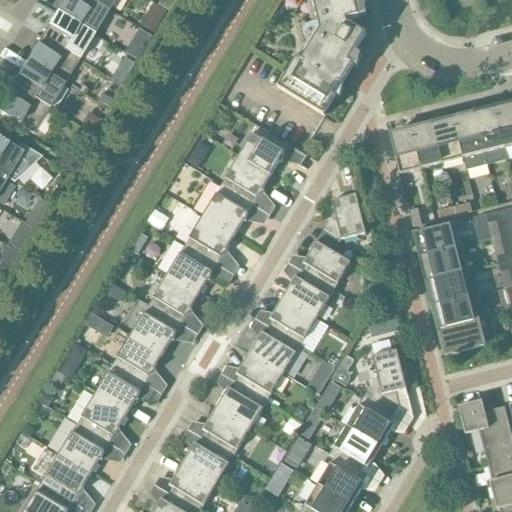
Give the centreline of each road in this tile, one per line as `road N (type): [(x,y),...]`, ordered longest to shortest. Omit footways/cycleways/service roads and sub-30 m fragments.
road 1 (residential): [(111,511),(343,142)]
road 2 (residential): [(385,511),(421,448),(440,387),(511,369)]
road 3 (residential): [(343,142),(405,37)]
